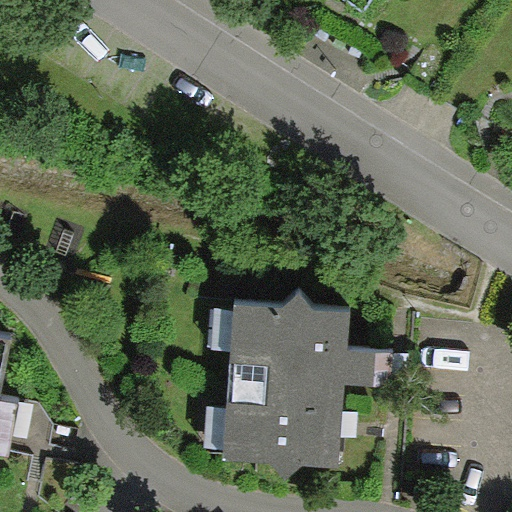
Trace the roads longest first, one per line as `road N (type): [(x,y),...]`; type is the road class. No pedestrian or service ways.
road 1 (residential): [(322,511),(228,499),(172,465),(89,391),(0,278)]
road 2 (residential): [(169,0),(511,234)]
